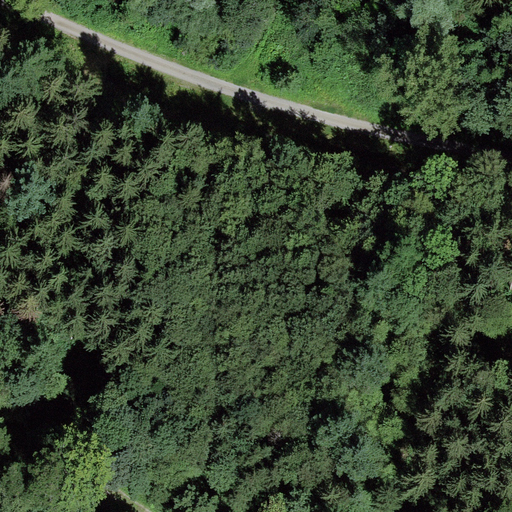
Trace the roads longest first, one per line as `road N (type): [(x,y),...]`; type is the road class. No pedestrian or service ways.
road 1 (track): [(8,0),(256,97),(511,158)]
road 2 (track): [(0,413),(147,511)]
